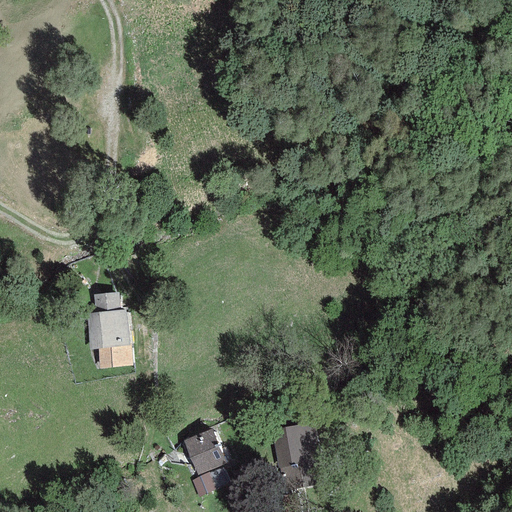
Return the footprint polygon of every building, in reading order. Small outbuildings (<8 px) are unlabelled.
[(427,141),(411,143),(413,160),(428,158),(427,141)] [(86,314),(90,350),(98,349),(100,370),(131,367),(125,311),(120,312),(118,292),(93,295),(95,313),(86,314)] [(270,430),(278,469),(280,469),(316,462),(321,461),(314,422),(270,430)] [(212,429),(183,442),(199,477),(191,481),(199,497),(230,484),(222,465),(227,463),(212,429)] [(316,462),(280,469),(284,492),(320,485),(316,462)] [(304,511),(302,494),(277,497),(279,511),(304,511)]
